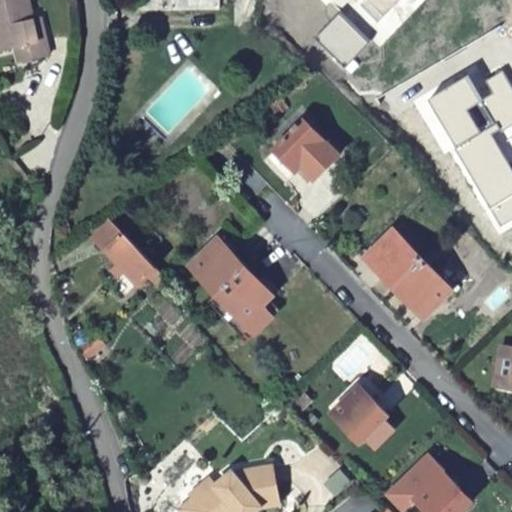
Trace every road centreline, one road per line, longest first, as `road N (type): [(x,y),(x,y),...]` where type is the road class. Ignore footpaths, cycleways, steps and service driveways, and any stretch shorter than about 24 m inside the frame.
road 1 (unclassified): [(99,0),(96,85),(41,263),(45,299),(102,427),(123,511)]
road 2 (residential): [(511,456),(259,194)]
